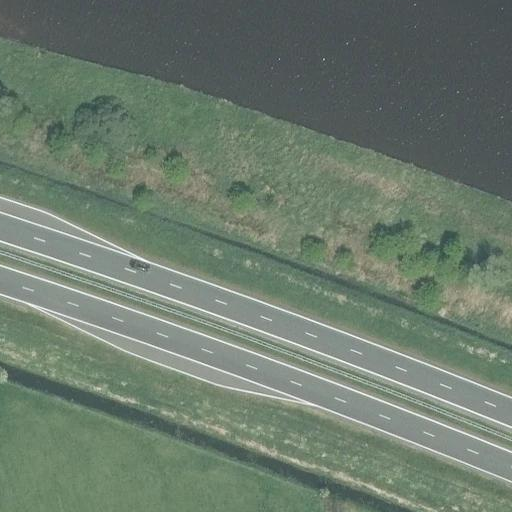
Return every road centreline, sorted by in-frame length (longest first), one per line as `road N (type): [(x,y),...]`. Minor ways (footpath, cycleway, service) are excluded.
road 1 (trunk): [(511,416),(0,229)]
road 2 (trunk): [(0,282),(511,469)]
